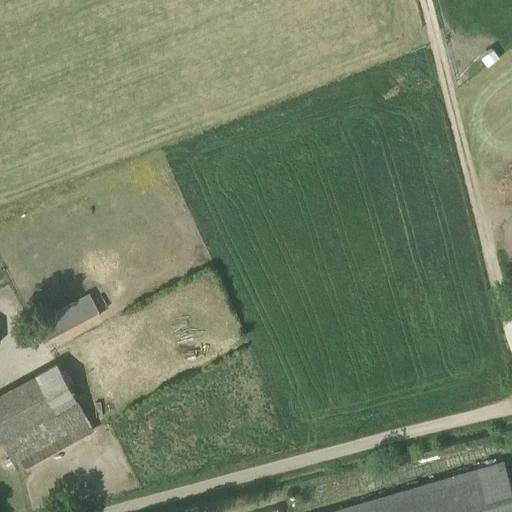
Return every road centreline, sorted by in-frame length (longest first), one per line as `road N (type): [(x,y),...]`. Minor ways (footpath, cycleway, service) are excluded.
road 1 (unclassified): [(117,511),(511,407)]
road 2 (track): [(511,351),(422,0)]
